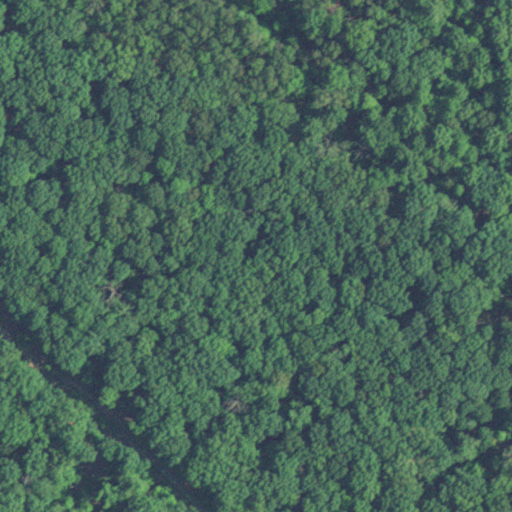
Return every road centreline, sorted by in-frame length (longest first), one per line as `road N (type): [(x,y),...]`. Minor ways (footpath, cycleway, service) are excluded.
road 1 (track): [(511,238),(267,125),(181,70)]
road 2 (residential): [(58,385),(155,511)]
